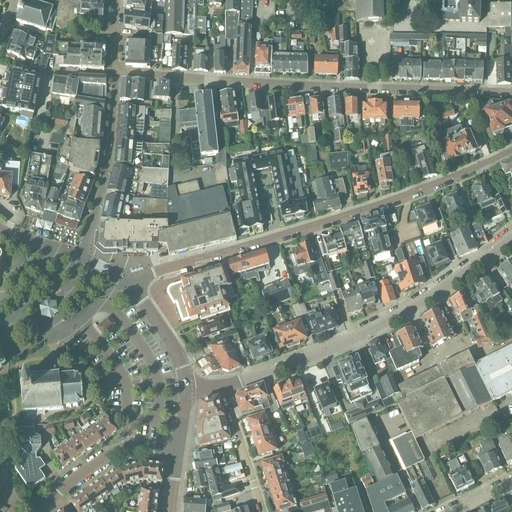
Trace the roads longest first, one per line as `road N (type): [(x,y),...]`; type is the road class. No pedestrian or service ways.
road 1 (residential): [(118,0),(114,72),(511,92)]
road 2 (residential): [(132,288),(152,273),(409,196),(511,151)]
road 3 (secondary): [(223,386),(377,326),(511,238)]
road 4 (residential): [(43,511),(112,453),(178,449)]
road 5 (tertiary): [(132,288),(78,254),(0,231)]
road 6 (residential): [(223,386),(262,511)]
